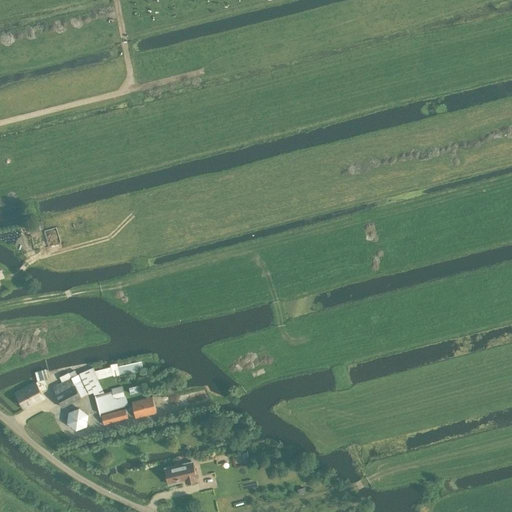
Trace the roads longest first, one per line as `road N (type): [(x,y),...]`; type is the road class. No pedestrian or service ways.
road 1 (track): [(362,483),(368,472),(348,445),(348,402),(330,350),(282,329),(262,247),(144,277),(140,256),(347,190)]
road 2 (track): [(0,123),(443,0)]
road 3 (unclassified): [(144,511),(78,477),(0,415)]
